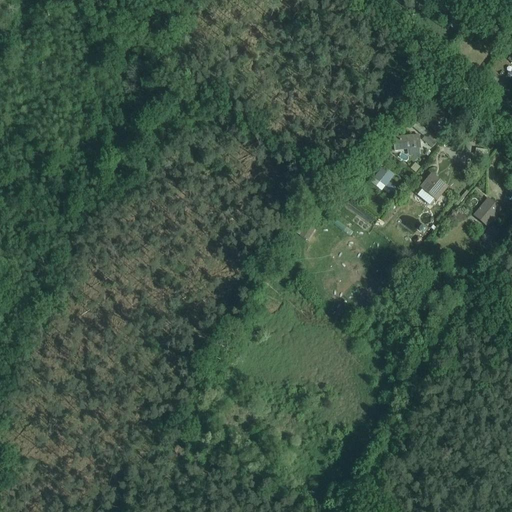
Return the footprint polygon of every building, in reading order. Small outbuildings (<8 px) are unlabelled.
[(454,19),(448,26),(457,34),(463,27),(464,28),(470,22),(461,15),(456,21),(454,19)] [(486,15),(476,27),(492,39),(499,31),(494,27),(497,23),(486,15)] [(470,43),(476,35),(472,32),(466,40),(470,43)] [(440,113),(427,126),(434,133),(437,130),(439,132),(448,123),(444,119),(445,117),(440,113)] [(432,149),(438,141),(428,133),(417,123),(412,128),(424,138),(422,141),(432,149)] [(419,136),(392,139),(394,153),(407,151),(408,157),(420,156),(419,150),(420,150),(419,136)] [(475,150),(475,156),(485,158),(487,151),(475,150)] [(385,187),(391,191),(393,193),(396,189),(394,187),(389,183),(394,176),(383,167),(374,179),(385,188),(385,187)] [(433,178),(417,197),(429,206),(444,188),(433,178)] [(318,210),(322,204),(317,201),(313,206),(318,210)] [(488,201),(474,217),(486,228),(500,211),(488,201)] [(313,229),(316,225),(309,221),(307,225),(302,222),(295,233),(300,236),(308,242),(315,231),(313,229)] [(492,227),(482,239),(489,245),(499,233),(492,227)] [(485,253),(475,245),(465,258),(475,266),(485,253)]
